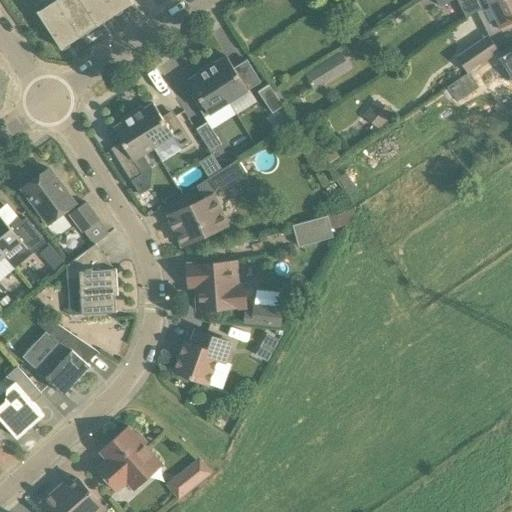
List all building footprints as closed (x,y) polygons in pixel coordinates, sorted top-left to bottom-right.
[(80,38),(97,27),(79,0),(58,0),(57,1),(80,38)] [(79,0),(97,27),(114,16),(103,0),(79,0)] [(103,0),(114,16),(131,5),(132,6),(133,5),(130,0),(103,0)] [(436,0),(440,6),(441,8),(453,0),(457,0),(466,18),(477,12),(501,0),(436,0)] [(511,0),(501,0),(477,12),(490,37),(511,26),(511,0)] [(63,49),(80,38),(57,1),(39,12),(37,13),(62,51),(64,50),(63,49)] [(467,74),(468,73),(498,53),(487,36),(455,57),(467,74)] [(351,67),(341,51),(305,73),(315,89),(351,67)] [(500,82),(508,94),(511,91),(511,57),(480,80),(488,91),(500,82)] [(216,62),(205,69),(228,106),(252,90),(238,68),(233,71),(225,59),(217,64),(216,62)] [(204,121),(228,106),(205,69),(194,76),(195,78),(187,83),(195,95),(190,98),(204,121)] [(468,73),(467,74),(446,88),(457,103),(478,88),(468,73)] [(272,114),(283,107),(269,85),(258,93),(272,114)] [(380,131),(393,114),(376,100),(362,117),(380,131)] [(131,114),(153,149),(162,162),(182,151),(193,144),(175,116),(165,123),(153,104),(144,110),(142,107),(131,114)] [(131,182),(132,181),(140,195),(151,188),(152,169),(143,155),(153,149),(131,114),(121,121),(123,124),(113,130),(122,143),(111,150),(131,182)] [(196,130),(210,152),(221,145),(208,123),(196,130)] [(339,158),(334,149),(324,156),(329,164),(339,158)] [(210,179),(222,171),(211,155),(199,163),(210,179)] [(222,171),(210,179),(205,182),(214,196),(215,197),(248,176),(238,161),(222,171)] [(22,190),(48,225),(75,204),(50,170),(22,190)] [(228,226),(215,197),(214,196),(203,201),(169,216),(182,247),(228,226)] [(70,215),(83,233),(99,221),(86,203),(70,215)] [(347,226),(355,210),(293,227),(299,248),(333,238),(331,230),(347,226)] [(0,252),(5,258),(15,249),(23,259),(41,244),(18,218),(8,227),(0,216),(0,252)] [(59,280),(67,279),(67,280),(80,279),(83,315),(117,313),(115,296),(118,296),(116,270),(114,270),(96,245),(67,266),(59,271),(59,280)] [(67,264),(60,256),(50,264),(57,272),(67,264)] [(233,265),(233,263),(187,266),(189,288),(196,287),(198,311),(246,308),(245,286),(235,287),(234,279),(237,276),(236,268),(233,265)] [(7,301),(3,296),(0,297),(0,304),(3,308),(9,304),(7,301)] [(245,324),(254,325),(255,313),(246,312),(245,324)] [(59,343),(58,344),(35,368),(46,379),(64,396),(90,367),(83,360),(93,349),(58,326),(50,335),(59,343)] [(174,372),(208,385),(217,361),(224,363),(232,344),(196,331),(191,344),(185,342),(174,372)] [(280,339),(267,333),(262,344),(274,350),(280,339)] [(0,419),(2,422),(1,429),(5,433),(9,429),(18,440),(45,416),(32,402),(41,394),(18,367),(8,376),(15,384),(7,390),(6,402),(0,407),(0,419)] [(96,470),(116,493),(127,483),(134,491),(162,466),(145,446),(145,441),(139,435),(135,435),(128,427),(100,452),(107,460),(96,470)] [(180,499),(214,473),(201,455),(166,482),(180,499)] [(48,511),(101,511),(105,509),(78,480),(68,489),(64,484),(41,504),(48,511)]
